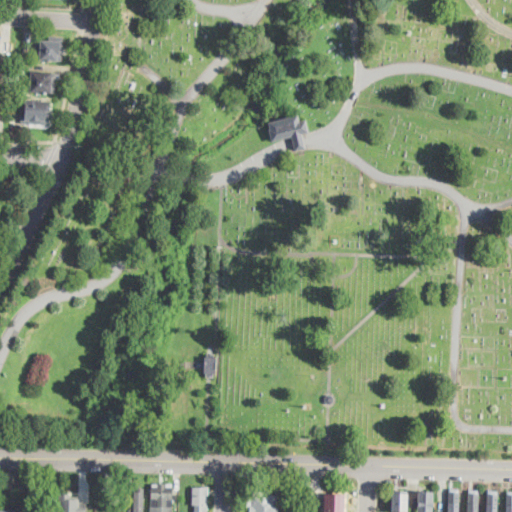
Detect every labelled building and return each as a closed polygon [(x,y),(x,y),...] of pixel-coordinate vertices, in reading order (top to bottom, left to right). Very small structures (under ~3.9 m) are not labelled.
[(64,38),(62,61),(36,59),(38,41),(49,42),(49,36),(64,38)] [(20,58),(13,57),(13,50),(21,51),(20,58)] [(56,93),(31,92),(32,71),(52,72),(52,75),(57,75),(56,93)] [(50,102),(50,110),(51,110),(51,124),(22,123),(22,114),(24,114),(25,102),(50,102)] [(298,114),(300,121),(306,119),(310,132),(302,134),(306,149),(296,151),(292,137),(271,142),(268,130),(270,130),(268,122),(285,118),(284,116),(289,114),(290,117),(298,114)] [(215,354),(214,358),(216,358),(216,374),(214,374),(214,377),(206,377),(206,374),(205,373),(205,357),(207,357),(207,354),(215,354)] [(331,402),(328,402),(325,399),(325,396),(328,394),(331,394),(334,396),(334,400),(331,402)] [(28,488),(23,490),(18,487),(19,481),(24,479),(29,482),(28,488)] [(174,503),(173,503),(173,511),(151,511),(151,506),(152,483),(173,484),(172,498),(174,498),(174,503)] [(208,511),(195,511),(195,505),(191,505),(192,487),(208,488),(208,511)] [(144,489),(144,511),(133,511),(134,492),(137,492),(137,489),(144,489)] [(84,492),(83,511),(56,511),(56,492),(84,492)] [(251,492),(251,511),(277,511),(278,493),(251,492)] [(460,493),(459,511),(447,511),(449,493),(460,493)] [(408,494),(408,511),(393,511),(393,494),(408,494)] [(433,511),(418,511),(419,494),(434,495),(433,511)] [(480,494),(478,511),(467,511),(469,494),(480,494)] [(499,495),(498,511),(485,511),(487,494),(499,495)]
